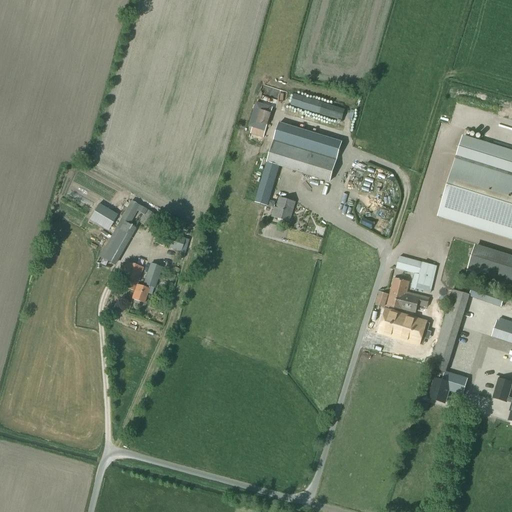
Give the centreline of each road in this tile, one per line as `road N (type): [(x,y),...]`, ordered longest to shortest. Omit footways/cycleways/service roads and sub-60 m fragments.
road 1 (unclassified): [(307,503),(386,249)]
road 2 (unclassified): [(89,511),(102,462),(118,454),(307,503)]
